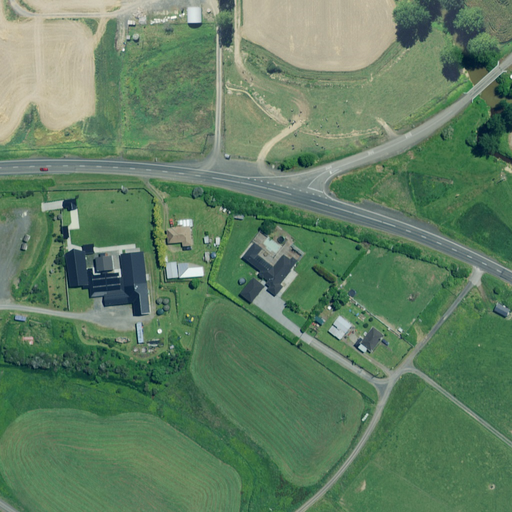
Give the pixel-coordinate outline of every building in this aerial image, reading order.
[(201,23),(201,8),(189,8),(189,23),(201,23)] [(246,212),(236,210),(234,218),(245,219),(246,212)] [(194,226),(193,220),(179,221),(179,227),(168,228),(170,243),(184,242),(184,246),(194,245),(192,226),(194,226)] [(264,250),(255,243),(244,258),(262,272),(259,275),(271,284),(267,289),(277,296),(284,287),(280,285),(298,261),(294,258),(292,260),(284,255),(274,268),(259,256),(264,250)] [(148,296),(143,252),(121,254),(124,277),(120,278),(121,289),(106,291),(107,306),(136,303),(135,298),(148,296)] [(114,270),(112,256),(97,258),(99,272),(114,270)] [(186,265),(185,261),(166,264),(169,279),(179,277),(177,267),(186,265)] [(21,274),(16,283),(21,286),(26,277),(21,274)] [(265,287),(254,279),(242,295),(253,303),(265,287)] [(511,310),(498,303),(494,311),(507,317),(511,310)] [(317,316),(314,320),(319,324),(322,320),(317,316)] [(352,325),(340,316),(329,331),(341,340),(352,325)] [(385,335),(374,327),(361,344),(372,352),(385,335)] [(33,336),(20,335),(20,343),(33,344),(33,336)]
